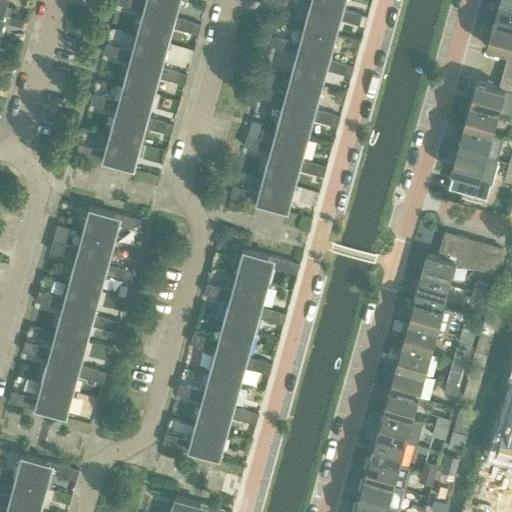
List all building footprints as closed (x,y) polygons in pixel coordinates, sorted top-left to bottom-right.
[(0,0),(0,10),(11,13),(12,7),(7,5),(8,0),(0,0)] [(117,0),(117,3),(142,10),(142,9),(175,18),(175,17),(179,0),(152,0),(152,1),(146,0),(117,0)] [(304,0),(309,1),(310,1),(342,9),(343,9),(344,0),(304,0)] [(511,3),(499,0),(497,0),(491,22),(511,27),(511,3)] [(309,1),(302,27),(310,29),(310,28),(328,33),(329,32),(333,17),(340,19),(357,23),(364,25),(367,15),(360,13),(343,9),(342,9),(310,1),(309,1)] [(142,10),(135,35),(142,37),(143,36),(161,41),(161,40),(165,25),(173,27),(190,31),(198,34),(201,24),(192,21),(175,17),(175,18),(142,9),(142,10)] [(0,29),(3,20),(8,22),(11,13),(0,10),(0,29)] [(511,27),(491,22),(485,45),(508,51),(505,62),(511,64),(511,27)] [(273,40),(271,45),(296,52),(296,51),(329,60),(329,59),(336,34),(329,32),(328,33),(310,28),(310,29),(306,43),(298,41),(274,35),(273,40)] [(106,43),(103,53),(111,55),(128,60),(129,59),(161,68),(162,67),(168,42),(161,40),(161,41),(143,36),(142,37),(138,52),(131,50),(114,45),(106,43)] [(296,52),(289,77),(296,79),(296,78),(315,83),(315,82),(319,67),(326,69),(350,75),(352,70),(353,65),(329,59),(329,60),(296,51),(296,52)] [(128,60),(121,85),(129,87),(129,86),(147,91),(148,90),(152,75),(159,77),(184,84),(187,75),(187,74),(179,71),(162,67),(161,68),(129,59),(128,60)] [(511,64),(505,62),(501,74),(511,77),(511,64)] [(475,79),(469,103),(498,111),(510,114),(511,105),(511,77),(501,74),(498,86),(475,79)] [(259,90),(258,95),(282,102),(282,101),(315,110),(315,109),(322,84),(315,82),(315,83),(296,78),(296,79),(292,94),(285,92),(260,85),(259,90)] [(91,98),(90,103),(115,110),(115,109),(148,118),(148,117),(155,92),(148,90),(147,91),(129,86),(129,87),(125,102),(117,100),(93,93),(91,98)] [(282,102),(275,127),(282,129),(282,128),(301,133),(301,132),(305,117),(312,119),(329,124),(337,126),(339,115),(332,114),(315,109),(315,110),(282,101),(282,102)] [(469,103),(462,125),(491,133),(498,111),(469,103)] [(115,110),(108,135),(115,137),(115,136),(134,141),(134,140),(138,125),(145,127),(162,132),(170,134),(173,124),(165,121),(148,117),(148,118),(115,109),(115,110)] [(462,125),(456,147),(485,155),(498,158),(504,137),(491,133),(462,125)] [(246,140),(244,145),(268,152),(268,151),(301,160),(301,159),(308,134),(301,132),(301,133),(282,128),(282,129),(278,144),(271,142),(247,135),(246,140)] [(78,148),(76,154),(108,162),(134,169),(141,142),(134,140),(134,141),(115,136),(115,137),(111,152),(104,150),(79,143),(78,148)] [(449,185),(449,187),(484,197),(486,197),(490,183),(492,183),(499,159),(498,158),(485,155),(456,147),(450,170),(453,171),(449,185)] [(268,152),(261,177),(268,179),(269,178),(287,183),(287,182),(291,167),(299,169),(316,174),(323,176),(326,166),(318,164),(301,159),(301,160),(268,151),(268,152)] [(233,185),(230,196),(261,205),(262,204),(287,211),(295,184),(287,182),(287,183),(269,178),(268,179),(264,194),(257,192),(240,187),(233,185)] [(89,204),(81,231),(89,233),(89,232),(107,237),(107,236),(112,222),(119,224),(136,228),(144,230),(147,220),(139,218),(114,211),(89,204)] [(444,231),(437,256),(450,259),(457,235),(444,231)] [(52,240),(49,250),(57,252),(74,256),(75,256),(108,264),(115,238),(107,236),(107,237),(89,232),(89,233),(84,248),(77,246),(65,243),(60,242),(52,240)] [(457,235),(450,259),(456,261),(456,263),(460,264),(467,238),(457,235)] [(467,238),(460,264),(471,267),(479,241),(467,238)] [(479,241),(471,267),(483,270),(490,244),(479,241)] [(490,244),(483,270),(495,274),(503,248),(490,244)] [(242,246),(235,273),(242,275),(242,274),(261,279),(265,264),(272,266),(296,272),(299,262),(292,260),(268,253),(242,246)] [(427,253),(420,276),(450,284),(456,263),(456,261),(450,259),(437,256),(427,253)] [(74,256),(68,282),(75,284),(75,283),(93,288),(94,287),(98,272),(105,274),(130,281),(131,275),(133,270),(108,264),(75,256),(74,256)] [(207,282),(204,292),(211,294),(228,299),(228,298),(261,307),(261,306),(268,281),(261,279),(242,274),(242,275),(238,290),(231,288),(214,284),(207,282)] [(420,276),(414,298),(444,305),(450,284),(420,276)] [(485,293),(487,284),(474,281),(472,289),(485,293)] [(39,290),(36,300),(44,302),(61,307),(61,306),(94,315),(94,314),(101,289),(94,287),(93,288),(75,283),(75,284),(71,298),(64,297),(47,292),(39,290)] [(482,304),(485,293),(472,289),(469,300),(482,304)] [(228,299),(221,324),(228,326),(229,325),(247,330),(247,329),(251,314),(259,316),(276,320),(283,322),(285,312),(278,310),(261,306),(261,307),(228,298),(228,299)] [(414,298),(408,320),(437,328),(444,305),(414,298)] [(61,307),(54,332),(61,334),(61,333),(80,338),(80,337),(84,322),(91,324),(116,331),(118,326),(119,321),(94,314),(94,315),(61,306),(61,307)] [(408,320),(401,343),(431,350),(437,328),(408,320)] [(459,334),(473,338),(476,328),(462,324),(459,334)] [(193,332),(190,342),(197,344),(214,349),(215,348),(247,357),(248,356),(254,331),(247,329),(247,330),(229,325),(228,326),(224,341),(217,339),(209,336),(193,332)] [(492,332),(480,329),(478,339),(489,342),(492,332)] [(24,345),(22,350),(47,357),(47,356),(80,365),(80,364),(87,339),(80,337),(80,338),(61,333),(61,334),(57,349),(50,347),(25,340),(24,345)] [(473,338),(459,334),(457,344),(470,348),(473,338)] [(486,352),(489,342),(478,339),(475,349),(486,352)] [(401,343),(395,365),(424,373),(431,350),(401,343)] [(214,349),(207,374),(215,376),(215,375),(233,380),(234,379),(238,364),(245,366),(262,371),(269,372),(272,362),(265,360),(248,356),(247,357),(215,348),(214,349)] [(47,357),(40,382),(47,384),(48,383),(66,388),(66,387),(70,372),(78,374),(103,381),(104,376),(105,371),(80,364),(80,365),(47,356),(47,357)] [(395,365),(389,387),(418,395),(424,373),(395,365)] [(447,379),(460,383),(463,373),(450,369),(447,379)] [(465,384),(477,387),(480,378),(467,374),(465,384)] [(178,387),(177,392),(201,399),(201,398),(234,407),(234,406),(241,381),(234,379),(233,380),(215,375),(215,376),(211,391),(203,389),(195,386),(187,384),(179,382),(178,387)] [(460,383),(447,379),(444,389),(457,393),(460,383)] [(12,390),(9,401),(16,403),(40,409),(66,416),(73,389),(66,387),(66,388),(48,383),(47,384),(43,399),(36,397),(19,392),(12,390)] [(474,397),(477,387),(465,384),(462,394),(474,397)] [(389,387),(382,410),(412,418),(418,395),(389,387)] [(502,425),(496,449),(511,453),(511,395),(507,412),(504,425),(502,425)] [(201,399),(194,424),(201,426),(201,425),(220,430),(220,429),(224,414),(231,416),(248,421),(255,423),(258,413),(251,411),(234,406),(234,407),(201,398),(201,399)] [(382,410),(376,431),(405,439),(412,418),(382,410)] [(458,410),(453,429),(465,432),(468,423),(470,413),(458,410)] [(445,437),(447,428),(435,424),(432,435),(445,437)] [(166,432),(163,443),(170,445),(194,451),(220,458),(227,431),(220,429),(220,430),(201,425),(201,426),(197,441),(190,439),(173,434),(166,432)] [(452,429),(447,446),(461,449),(465,432),(453,429),(452,429)] [(376,431),(370,454),(399,462),(405,439),(376,431)] [(21,451),(14,478),(21,480),(21,479),(40,484),(40,483),(44,469),(51,470),(76,477),(79,467),(71,465),(47,458),(21,451)] [(460,456),(445,453),(441,469),(455,472),(460,456)] [(370,454),(363,476),(393,484),(405,488),(411,465),(399,462),(370,454)] [(434,471),(436,463),(424,460),(422,468),(434,471)] [(431,483),(434,471),(422,468),(418,479),(431,483)] [(363,476),(357,499),(386,508),(397,511),(398,511),(405,488),(393,484),(363,476)] [(0,501),(7,503),(7,502),(40,511),(40,510),(47,485),(40,483),(40,484),(21,479),(21,480),(17,495),(10,493),(0,490),(0,501)] [(175,493),(169,511),(197,511),(197,510),(202,511),(230,511),(232,508),(225,507),(213,503),(200,500),(175,493)] [(357,499),(353,511),(398,511),(397,511),(386,508),(357,499)] [(7,503),(4,511),(45,511),(40,510),(40,511),(7,502),(7,503)]
